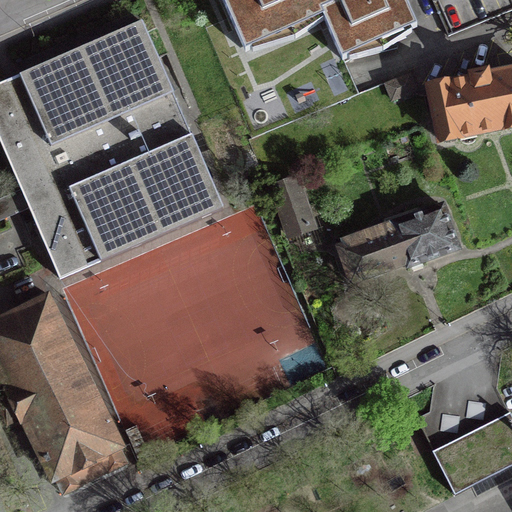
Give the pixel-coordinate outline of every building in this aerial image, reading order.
[(317,9),(329,4),(327,0),(220,0),(241,48),(319,14),(317,9)] [(412,24),(402,0),(327,0),(329,4),(317,9),(319,14),(338,56),(339,56),(412,24)] [(429,0),(447,38),(511,11),(511,6),(509,0),(429,0)] [(339,56),(338,56),(319,14),(241,48),(229,53),(264,134),(357,96),(349,78),(339,56)] [(5,84),(0,86),(0,145),(24,201),(59,281),(221,211),(140,25),(5,84)] [(474,142),(475,135),(511,127),(511,73),(486,79),(485,74),(469,77),(470,82),(427,90),(438,143),(457,139),(461,145),(468,146),(474,142)] [(384,87),(391,103),(415,93),(408,77),(384,87)] [(293,180),(271,188),(290,241),(311,233),(293,180)] [(405,264),(407,268),(456,251),(441,209),(417,217),(415,211),(382,223),(386,233),(337,250),(350,284),(405,264)] [(120,445),(118,445),(109,427),(111,427),(110,424),(108,424),(99,407),(101,406),(99,403),(97,404),(89,386),(90,385),(89,382),(87,383),(78,365),(80,364),(79,361),(77,362),(68,344),(70,343),(68,340),(67,341),(58,323),(59,323),(58,320),(56,320),(47,303),(49,302),(47,297),(42,299),(43,301),(0,322),(0,378),(9,396),(0,400),(0,415),(0,416),(6,427),(20,419),(29,437),(27,438),(29,441),(30,440),(39,458),(38,459),(39,462),(41,461),(50,479),(48,480),(50,485),(52,484),(51,482),(54,481),(61,496),(125,465),(117,450),(120,448),(121,450),(122,449),(120,445)] [(433,448),(454,492),(511,463),(511,415),(509,410),(441,444),(433,448)]
